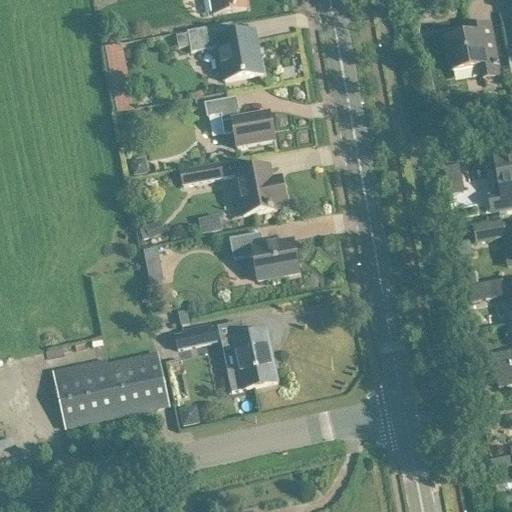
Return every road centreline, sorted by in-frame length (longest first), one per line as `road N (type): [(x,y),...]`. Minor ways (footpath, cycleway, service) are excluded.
road 1 (unclassified): [(403,413),(329,0)]
road 2 (unclassified): [(0,504),(403,413)]
